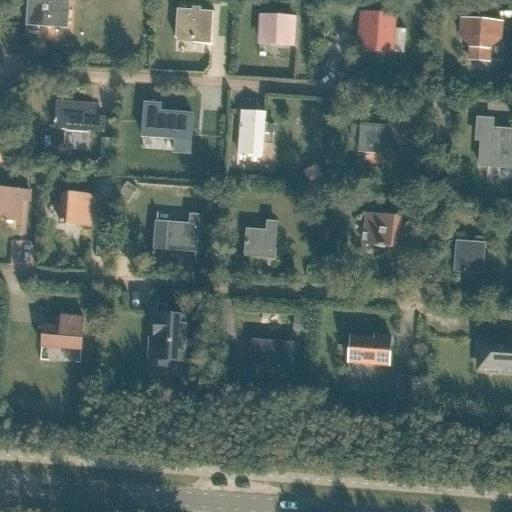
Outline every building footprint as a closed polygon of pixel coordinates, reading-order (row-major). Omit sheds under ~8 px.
[(27,0),(25,26),(66,28),(67,3),(55,2),(54,0),(44,0),(45,1),(27,0)] [(328,16),(339,10),(335,2),(324,7),(328,16)] [(176,9),(174,39),(192,40),(191,44),(210,45),(212,12),(176,9)] [(360,37),(359,51),(388,53),(391,17),(359,14),(357,37),(360,37)] [(261,18),(260,43),(281,44),(281,47),(293,48),(295,20),(261,18)] [(487,61),(489,40),(500,41),(502,23),(462,19),(460,37),(471,38),(469,60),(487,61)] [(316,27),(314,40),(323,41),(325,29),(316,27)] [(390,29),(388,53),(401,54),(403,30),(390,29)] [(59,103),(56,128),(101,132),(102,120),(91,119),(92,106),(59,103)] [(177,140),(179,114),(160,112),(161,105),(144,104),(142,137),(177,140)] [(342,119),(356,120),(357,106),(343,104),(342,119)] [(265,113),(241,111),(238,153),(262,155),(264,133),(273,134),(274,124),(264,124),(265,113)] [(511,131),(491,130),(492,121),(477,121),(476,141),(481,142),(480,167),(492,168),(492,169),(511,169),(511,131)] [(351,129),(350,138),(360,139),(359,151),(385,153),(386,137),(375,137),(376,127),(361,126),(360,130),(351,129)] [(0,149),(0,165),(3,167),(9,154),(0,149)] [(96,164),(94,166),(100,173),(102,171),(103,174),(114,165),(104,155),(95,163),(96,164)] [(304,172),(310,183),(321,177),(315,166),(304,172)] [(209,167),(208,179),(218,180),(219,167),(209,167)] [(103,176),(102,186),(113,187),(114,177),(103,176)] [(127,204),(137,189),(127,182),(117,197),(127,204)] [(0,189),(0,219),(20,221),(21,201),(28,202),(29,192),(0,189)] [(61,194),(59,224),(89,227),(90,207),(97,208),(98,198),(61,194)] [(366,215),(363,244),(379,246),(378,248),(383,249),(383,247),(398,249),(401,229),(405,230),(406,220),(366,215)] [(154,251),(168,252),(195,254),(198,219),(191,218),(190,228),(169,227),(156,226),(154,251)] [(501,227),(511,227),(511,218),(502,218),(501,227)] [(249,233),(247,259),(274,260),(276,224),(268,224),(267,234),(249,233)] [(457,244),(454,271),(482,273),(484,246),(484,238),(475,237),(473,245),(457,244)] [(184,363),(187,317),(167,316),(167,306),(157,305),(157,315),(156,315),(155,339),(151,339),(149,366),(167,367),(167,362),(184,363)] [(511,313),(503,313),(502,324),(511,325),(511,313)] [(43,328),(42,350),(84,353),(86,319),(63,317),(62,329),(43,328)] [(293,319),(292,331),(304,332),(305,320),(293,319)] [(348,364),(389,367),(391,337),(380,336),(379,339),(350,337),(348,364)] [(252,337),(249,377),(289,380),(292,340),(252,337)] [(511,371),(511,343),(480,341),(479,365),(499,366),(499,371),(511,371)] [(294,385),(293,393),(305,394),(306,386),(294,385)] [(6,408),(0,414),(0,415),(8,423),(14,416),(6,408)]
